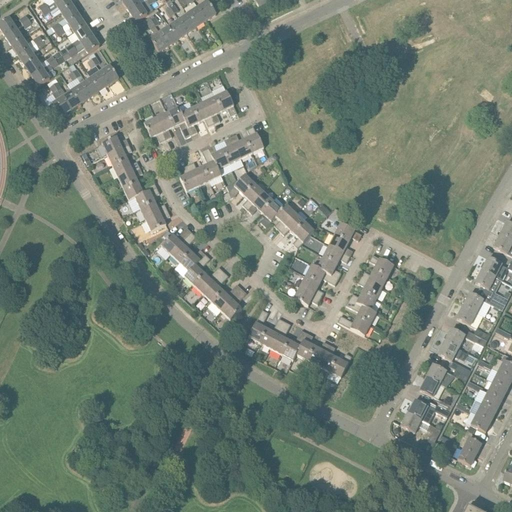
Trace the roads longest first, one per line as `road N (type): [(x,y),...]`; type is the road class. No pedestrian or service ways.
road 1 (residential): [(372,437),(229,361),(186,325),(119,246),(51,142)]
road 2 (residential): [(454,277),(372,237),(320,333),(255,282)]
road 3 (residential): [(203,234),(174,206),(155,165),(259,117),(230,56)]
road 4 (residential): [(51,142),(230,56)]
road 5 (residential): [(372,437),(454,277)]
road 6 (residential): [(255,282),(272,248),(239,216),(203,234)]
